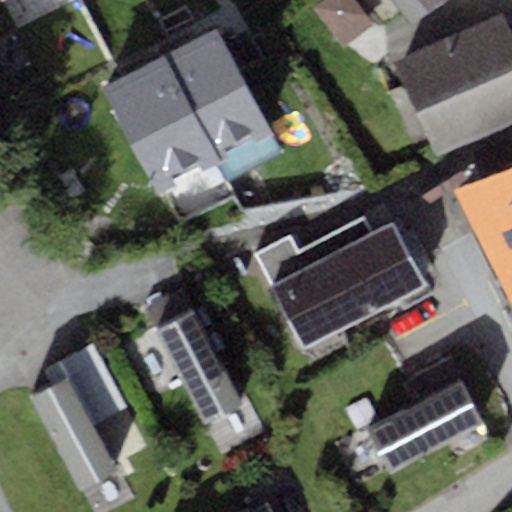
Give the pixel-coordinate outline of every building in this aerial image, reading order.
[(446,0),(393,0),(413,25),(446,0)] [(511,34),(502,13),(395,62),(439,158),(511,125),(511,34)] [(215,25),(157,57),(214,163),(273,131),(215,25)] [(157,57),(98,89),(155,195),(214,163),(157,57)] [(511,162),(455,191),(511,305),(511,162)] [(394,222),(272,285),(305,348),(427,285),(394,222)] [(196,308),(157,328),(206,424),(244,404),(196,308)] [(51,384),(32,395),(83,491),(121,471),(96,424),(129,407),(95,342),(44,370),(51,384)] [(460,377),(366,427),(390,472),(484,422),(460,377)] [(270,511),(264,501),(242,511),(270,511)]
